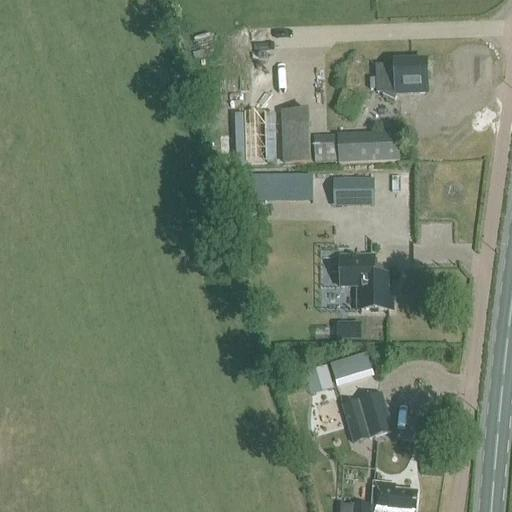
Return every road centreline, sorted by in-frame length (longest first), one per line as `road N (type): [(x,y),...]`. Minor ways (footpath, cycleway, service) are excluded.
road 1 (unclassified): [(456,511),(511,77)]
road 2 (primary): [(490,511),(511,298)]
